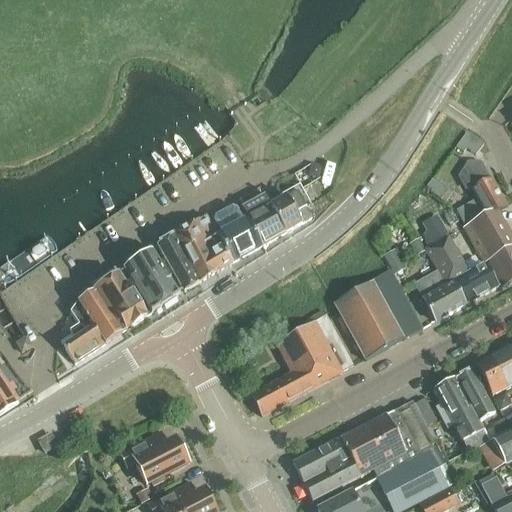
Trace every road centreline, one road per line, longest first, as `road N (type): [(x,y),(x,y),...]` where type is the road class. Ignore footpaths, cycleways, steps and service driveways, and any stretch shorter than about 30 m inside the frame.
road 1 (tertiary): [(177,336),(338,232),(372,200),(498,0)]
road 2 (residential): [(241,458),(511,317)]
road 3 (tertiary): [(0,440),(177,336)]
road 4 (residential): [(241,458),(177,336)]
